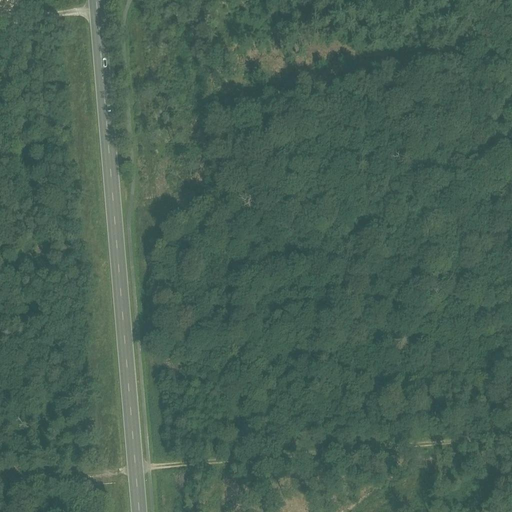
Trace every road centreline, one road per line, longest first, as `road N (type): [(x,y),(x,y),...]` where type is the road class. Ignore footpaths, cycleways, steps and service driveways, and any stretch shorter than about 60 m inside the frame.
road 1 (primary): [(138,511),(95,0)]
road 2 (track): [(511,436),(0,479)]
